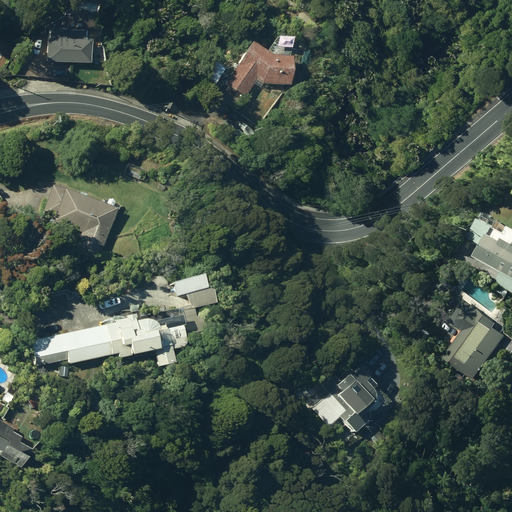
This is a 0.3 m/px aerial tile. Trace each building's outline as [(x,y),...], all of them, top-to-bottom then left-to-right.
[(46,41),(45,62),(86,63),(87,43),(82,43),(82,42),(82,34),(51,33),(48,33),(47,41),(46,41)] [(27,69),(39,71),(43,53),(37,52),(39,43),(21,39),(17,61),(28,64),(27,69)] [(255,80),(261,84),(288,85),(289,59),(274,58),(268,58),(249,46),(224,84),(244,96),(255,80)] [(202,60),(193,75),(212,87),(221,72),(202,60)] [(126,164),(121,175),(138,182),(143,172),(126,164)] [(112,211),(66,194),(66,193),(51,187),(41,214),(52,217),(51,220),(49,219),(45,232),(65,238),(67,232),(68,230),(80,234),(75,250),(95,258),(112,211)] [(473,254),(511,274),(511,241),(501,236),(499,238),(488,232),(491,225),(476,217),(466,236),(479,243),(473,254)] [(115,261),(118,268),(140,259),(137,253),(115,261)] [(435,294),(444,301),(455,286),(447,279),(435,294)] [(118,294),(88,301),(93,323),(123,315),(118,294)] [(444,357),(473,378),(505,334),(493,326),(497,321),(464,298),(448,321),(462,331),(444,357)] [(157,354),(160,368),(177,365),(175,352),(187,350),(186,347),(189,347),(185,328),(167,331),(168,333),(164,334),(163,330),(161,327),(159,325),(156,322),(153,321),(149,320),(146,321),(138,322),(137,320),(138,320),(138,316),(120,319),(121,321),(117,322),(117,325),(31,342),(36,367),(70,361),(71,365),(121,355),(122,360),(134,358),(134,356),(136,356),(136,358),(157,354)] [(330,414),(348,434),(358,425),(356,423),(362,417),(371,427),(379,419),(381,410),(370,407),(372,403),(372,399),(372,395),(371,391),(369,387),(362,380),(368,375),(357,363),(352,368),(350,366),(343,373),(339,369),(328,379),(325,376),(314,385),(322,395),(307,408),(320,423),(330,414)] [(2,400),(10,404),(18,391),(10,387),(2,400)] [(27,401),(33,409),(42,404),(36,395),(27,401)] [(0,456),(1,457),(0,459),(17,470),(27,452),(17,445),(15,445),(18,440),(11,435),(8,434),(10,431),(0,424),(0,456)]
